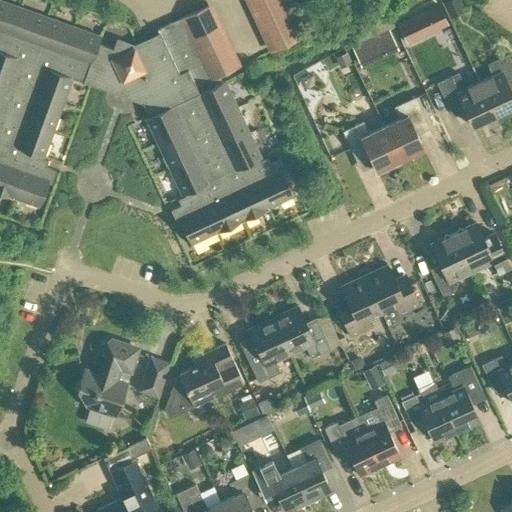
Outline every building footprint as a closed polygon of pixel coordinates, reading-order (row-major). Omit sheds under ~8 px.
[(0,0),(0,51),(4,53),(20,7),(0,0)] [(248,0),(265,48),(295,37),(282,0),(248,0)] [(459,0),(448,0),(443,3),(448,16),(449,18),(465,12),(459,0)] [(438,4),(428,9),(437,28),(447,23),(440,7),(438,4)] [(148,116),(185,99),(221,81),(218,75),(237,67),(208,5),(158,28),(156,28),(163,42),(150,48),(146,39),(145,40),(134,46),(117,39),(116,38),(112,48),(98,43),(84,82),(141,102),(142,102),(148,116)] [(47,17),(20,7),(4,53),(30,63),(47,17)] [(74,27),(47,17),(30,63),(57,72),(74,27)] [(407,18),(397,23),(399,27),(406,42),(417,38),(407,18)] [(84,82),(98,43),(100,36),(74,27),(57,72),(71,77),(82,81),(82,82),(83,83),(84,82)] [(389,29),(351,46),(353,48),(358,62),(396,45),(390,31),(389,29)] [(0,51),(0,81),(21,89),(30,63),(4,53),(0,51)] [(492,74),(479,81),(494,114),(511,106),(511,92),(506,81),(511,78),(511,63),(507,53),(487,63),(492,74)] [(71,77),(57,72),(30,63),(21,89),(61,103),(71,77)] [(494,114),(479,81),(465,87),(458,72),(436,82),(448,108),(461,102),(472,125),(494,114)] [(197,124),(236,106),(224,80),(221,81),(185,99),(197,124)] [(0,81),(0,111),(11,115),(21,89),(0,81)] [(52,130),(61,103),(21,89),(11,115),(52,130)] [(399,118),(384,125),(400,159),(423,148),(413,127),(426,121),(414,96),(393,106),(399,118)] [(158,142),(197,124),(185,99),(148,116),(146,117),(158,142)] [(248,132),(236,106),(197,124),(209,150),(248,132)] [(0,140),(2,142),(11,115),(0,111),(0,140)] [(2,142),(29,151),(40,155),(42,156),(52,130),(11,115),(2,142)] [(400,159),(384,125),(368,132),(363,121),(342,130),(353,155),(366,149),(376,170),(400,159)] [(197,124),(158,142),(170,168),(209,150),(197,124)] [(260,157),(248,132),(209,150),(221,176),(247,164),(258,159),(260,157)] [(0,193),(12,198),(13,196),(29,151),(2,142),(0,146),(0,193)] [(195,188),(221,176),(209,150),(170,168),(182,194),(185,193),(195,188)] [(29,151),(13,196),(39,205),(48,182),(51,183),(56,170),(45,166),(47,160),(39,157),(40,155),(29,151)] [(258,160),(258,159),(247,164),(267,206),(292,194),(282,172),(285,170),(279,158),(269,163),(266,157),(258,160)] [(268,208),(267,206),(247,164),(221,176),(242,220),(268,208)] [(221,176),(195,188),(215,231),(216,233),(242,220),(221,176)] [(195,188),(185,193),(185,195),(177,198),(180,204),(170,209),(176,222),(179,220),(190,242),(215,231),(195,188)] [(476,222),(453,232),(470,269),(481,264),(489,274),(508,265),(498,242),(493,231),(482,236),(476,222)] [(470,269),(453,232),(430,243),(442,268),(432,273),(442,296),(453,291),(448,280),(470,269)] [(387,263),(363,274),(381,312),(395,305),(399,314),(420,304),(408,278),(397,284),(387,263)] [(381,312),(363,274),(340,285),(349,306),(338,311),(351,336),(372,327),(368,318),(381,312)] [(297,305),(273,317),(290,353),(304,346),(309,357),(330,348),(317,320),(306,325),(297,305)] [(447,309),(440,319),(450,325),(456,315),(447,309)] [(290,353),(273,317),(248,328),(252,335),(239,341),(258,381),(279,371),(274,360),(290,353)] [(472,320),(459,325),(465,338),(477,333),(472,320)] [(455,326),(441,332),(446,344),(460,338),(455,326)] [(77,389),(84,404),(115,415),(126,382),(116,379),(120,367),(130,371),(136,353),(132,345),(113,339),(109,338),(102,341),(101,345),(92,371),(84,368),(77,389)] [(243,382),(235,364),(225,342),(191,358),(194,365),(178,372),(163,407),(167,416),(193,405),(243,382)] [(169,361),(149,354),(138,388),(158,395),(169,361)] [(511,363),(506,366),(501,354),(480,364),(491,386),(502,380),(511,401),(511,363)] [(392,356),(378,363),(384,375),(398,368),(392,356)] [(447,375),(454,390),(440,396),(456,429),(479,419),(468,396),(481,390),(470,365),(447,375)] [(456,429),(440,396),(433,380),(416,388),(418,393),(401,401),(415,431),(426,426),(433,440),(456,429)] [(304,396),(310,408),(324,402),(318,390),(304,396)] [(373,399),(376,406),(356,415),(362,429),(379,465),(400,455),(388,432),(401,426),(398,419),(386,393),(373,399)] [(252,397),(238,403),(244,419),(258,413),(252,397)] [(257,403),(262,414),(282,406),(281,401),(277,402),(269,400),(268,398),(257,403)] [(291,403),(297,416),(308,411),(303,398),(291,403)] [(379,465),(362,429),(356,415),(337,424),(336,421),(323,427),(334,449),(345,444),(359,475),(379,465)] [(145,437),(128,445),(133,457),(151,448),(145,437)] [(306,460),(292,467),(307,499),(330,488),(319,465),(329,461),(319,438),(299,447),(306,460)] [(194,448),(182,454),(189,469),(201,463),(194,448)] [(159,511),(134,460),(111,471),(123,496),(97,509),(98,511),(159,511)] [(307,499),(292,467),(278,473),(272,460),(253,469),(263,491),(274,487),(284,510),(307,499)] [(233,494),(220,501),(225,511),(252,511),(247,499),(258,494),(248,473),(228,482),(233,494)] [(225,511),(220,501),(206,507),(195,483),(175,493),(183,511),(225,511)] [(511,511),(511,503),(502,508),(503,511),(511,511)]
